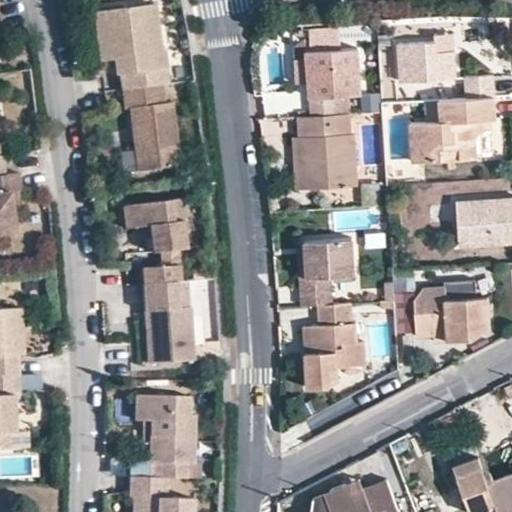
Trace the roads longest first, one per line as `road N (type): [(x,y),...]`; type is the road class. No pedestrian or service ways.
road 1 (residential): [(80,511),(80,276),(58,70),(42,0)]
road 2 (residential): [(248,496),(252,357),(214,0)]
road 3 (residential): [(511,359),(248,496)]
